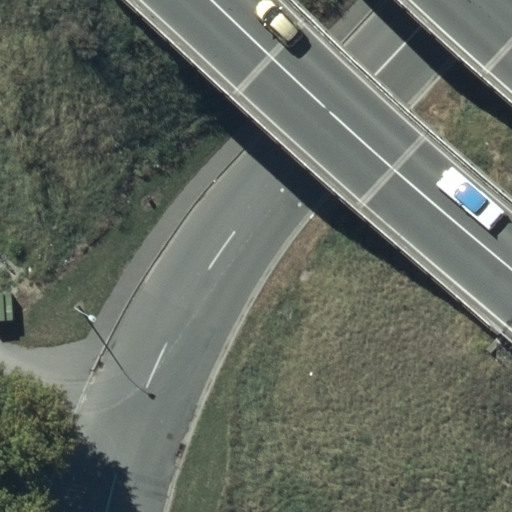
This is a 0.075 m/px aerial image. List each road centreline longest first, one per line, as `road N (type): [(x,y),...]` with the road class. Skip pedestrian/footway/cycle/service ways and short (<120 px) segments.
road 1 (unclassified): [(110,511),(146,386),(180,319),(225,254),(450,0)]
road 2 (trunk): [(511,273),(213,0)]
